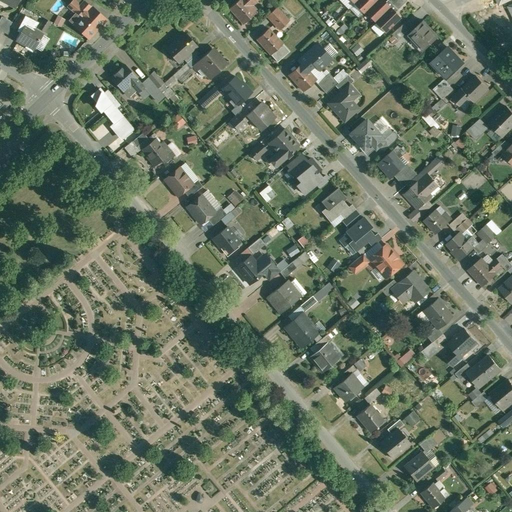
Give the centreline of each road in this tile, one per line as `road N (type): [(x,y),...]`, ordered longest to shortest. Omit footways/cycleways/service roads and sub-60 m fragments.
road 1 (residential): [(49,94),(387,511)]
road 2 (residential): [(203,0),(511,346)]
road 3 (secondary): [(49,94),(138,0)]
